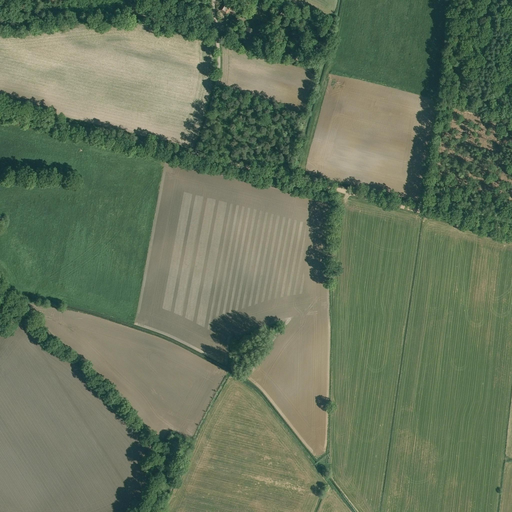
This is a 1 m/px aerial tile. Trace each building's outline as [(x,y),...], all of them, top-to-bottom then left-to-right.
[(17,0),(18,1),(17,3),(18,4),(17,9),(25,11),(25,8),(26,9),(27,2),(21,1),(20,0),(17,0)] [(261,8),(263,0),(260,0),(259,0),(260,1),(255,0),(253,8),(258,9),(258,7),(261,8)] [(227,15),(232,6),(225,1),(219,11),(227,15)] [(284,22),(290,14),(284,10),(278,17),(284,22)] [(251,39),(254,30),(249,28),(248,30),(246,30),(243,36),(251,39)] [(280,46),(286,41),(280,33),(276,36),(278,37),(274,40),(280,46)] [(317,53),(319,49),(317,48),(316,50),(309,47),(305,56),(312,59),(315,52),(317,53)]
